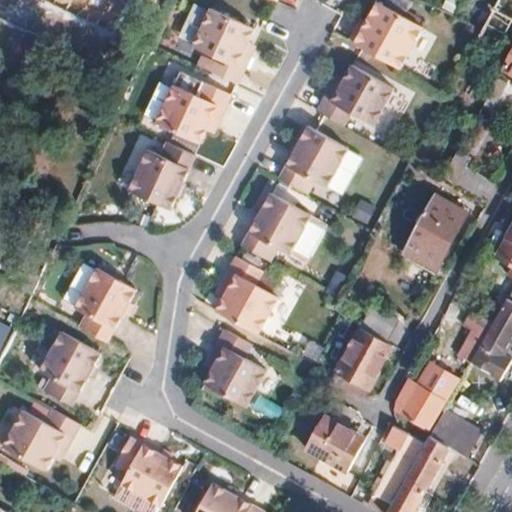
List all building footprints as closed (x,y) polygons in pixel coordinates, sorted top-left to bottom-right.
[(511,0),(498,0),(496,3),(489,0),(465,0),(456,18),(482,31),(439,110),(452,116),(492,43),(498,46),(511,21),(511,20),(511,0)] [(353,43),(399,68),(421,28),(375,3),(353,43)] [(241,50),(245,41),(251,27),(209,8),(192,46),(214,57),(208,71),(236,84),(249,55),(241,50)] [(241,50),(249,55),(254,45),(245,41),(241,50)] [(316,111),(344,127),(352,112),(375,125),(396,89),(353,65),(346,78),(340,88),(332,83),(316,111)] [(337,73),(332,83),(340,88),(346,78),(337,73)] [(498,77),(484,103),(493,108),(507,83),(498,77)] [(197,143),(204,130),(208,120),(217,123),(231,96),(202,83),(195,95),(173,85),(155,123),(197,143)] [(212,134),(217,123),(208,120),(204,130),(212,134)] [(308,126),(278,178),(306,194),(314,179),(326,186),(348,149),(308,126)] [(170,209),(196,155),(166,142),(159,156),(147,150),(128,189),(170,209)] [(444,179),(482,199),(490,183),(466,166),(471,157),(459,150),(444,179)] [(271,193),(241,246),(268,261),(276,246),(288,254),(304,262),(325,225),(309,216),(310,215),(271,193)] [(406,254),(438,271),(469,212),(437,194),(406,254)] [(511,273),(502,291),(511,296),(511,293),(511,232),(501,253),(511,259),(511,273)] [(235,256),(221,282),(229,287),(223,298),(217,310),(258,333),(279,296),(257,284),(263,272),(235,256)] [(34,292),(43,275),(26,268),(17,284),(34,292)] [(80,327),(107,343),(136,292),(96,270),(74,308),(86,315),(80,327)] [(229,287),(221,282),(215,293),(223,298),(229,287)] [(487,319),(495,323),(508,300),(510,297),(511,296),(502,291),(487,319)] [(488,336),(472,363),(502,379),(511,362),(511,359),(505,355),(511,342),(511,301),(508,300),(495,323),(488,336)] [(374,307),(363,328),(388,342),(399,321),(374,307)] [(487,319),(470,311),(463,325),(471,330),(458,355),(472,363),(488,336),(495,323),(487,319)] [(0,359),(14,332),(0,324),(0,359)] [(330,380),(364,399),(393,347),(360,328),(330,380)] [(248,358),(255,346),(227,330),(212,357),(221,363),(216,372),(209,384),(249,407),(270,371),(248,358)] [(73,408),(102,356),(63,333),(41,372),(52,379),(45,392),(73,408)] [(207,367),(216,372),(221,363),(212,357),(207,367)] [(284,379),(273,405),(287,411),(298,385),(284,379)] [(411,395),(417,385),(409,380),(403,390),(411,395)] [(397,400),(395,409),(429,430),(445,401),(417,385),(411,395),(403,390),(397,400)] [(0,446),(37,468),(45,455),(50,446),(58,451),(73,423),(45,407),(37,420),(15,408),(0,436),(0,446)] [(451,448),(467,457),(482,431),(445,411),(431,436),(451,448)] [(364,440),(324,416),(306,449),(347,472),(364,440)] [(388,469),(404,479),(426,443),(394,426),(389,435),(385,442),(398,450),(388,469)] [(426,443),(404,479),(388,505),(384,511),(411,511),(425,491),(451,448),(431,436),(428,439),(426,443)] [(161,509),(183,469),(131,441),(116,467),(129,474),(122,487),(161,509)] [(53,460),(58,451),(50,446),(45,455),(53,460)] [(260,511),(212,485),(196,511),(260,511)] [(380,511),(384,511),(388,505),(369,493),(363,503),(380,511)]
